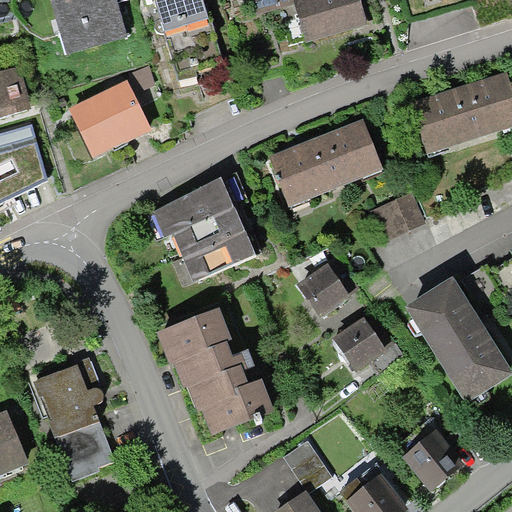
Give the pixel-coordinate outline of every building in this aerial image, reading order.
[(126,35),(117,0),(48,0),(62,51),(126,35)] [(208,19),(202,0),(153,0),(162,32),(208,19)] [(308,42),(368,24),(360,0),(254,0),(259,15),(297,4),(308,42)] [(162,32),(187,117),(239,94),(227,53),(219,54),(208,19),(162,32)] [(0,111),(29,103),(19,67),(0,71),(0,111)] [(148,68),(130,75),(138,92),(155,85),(148,68)] [(511,130),(511,76),(511,74),(415,102),(430,154),(511,130)] [(152,130),(128,80),(70,108),(93,158),(152,130)] [(380,170),(359,121),(268,159),(289,208),(380,170)] [(0,135),(0,204),(48,179),(34,126),(0,135)] [(241,225),(219,182),(143,220),(148,230),(153,239),(164,234),(191,288),(257,256),(250,244),(241,225)] [(366,209),(380,240),(423,222),(409,190),(366,209)] [(296,287),(317,318),(349,296),(328,265),(296,287)] [(510,375),(450,279),(403,308),(464,404),(510,375)] [(206,316),(154,337),(166,369),(172,366),(183,392),(189,390),(199,414),(206,412),(216,436),(270,415),(260,389),(251,393),(240,367),(234,369),(223,342),(217,344),(206,316)] [(335,339),(357,372),(388,352),(367,319),(335,339)] [(96,388),(90,390),(79,361),(34,378),(71,478),(117,461),(96,407),(102,405),(105,398),(104,394),(102,392),(96,388)] [(6,409),(0,411),(0,474),(28,463),(6,409)] [(404,461),(430,496),(466,470),(440,435),(404,461)] [(280,511),(320,511),(308,494),(324,483),(299,447),(277,462),(302,497),(280,511)] [(343,502),(350,511),(401,511),(376,477),(343,502)]
